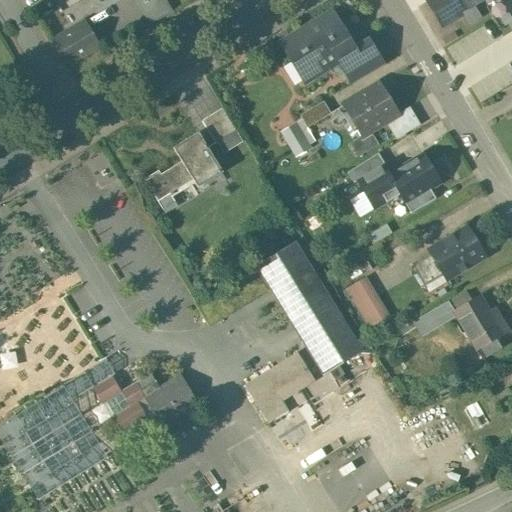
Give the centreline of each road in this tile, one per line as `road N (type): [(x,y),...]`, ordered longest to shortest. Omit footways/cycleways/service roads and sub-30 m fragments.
road 1 (residential): [(511,199),(393,0)]
road 2 (tertiary): [(73,114),(258,0)]
road 3 (residential): [(73,114),(3,0)]
